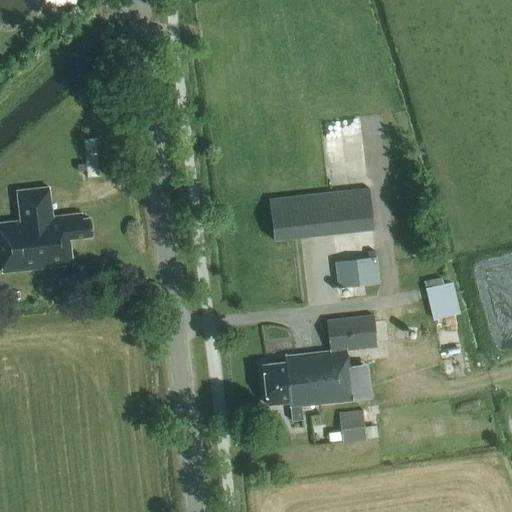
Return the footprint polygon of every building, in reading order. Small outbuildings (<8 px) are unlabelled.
[(92,135),(94,172),(106,172),(104,135),(92,135)] [(22,222),(0,224),(0,240),(4,274),(73,265),(70,240),(93,237),(91,219),(83,220),(82,215),(54,218),(50,188),(18,192),(22,222)] [(269,199),(273,240),(374,228),(369,188),(269,199)] [(340,287),(378,282),(375,255),(336,260),(340,287)] [(434,321),(460,313),(451,281),(424,288),(434,321)] [(349,365),(347,349),(376,346),(373,315),(326,320),(329,350),(283,355),(284,361),(262,364),(266,404),(290,401),(292,419),(303,418),(302,405),(352,399),(371,397),(368,363),(349,365)] [(364,427),(362,410),(338,413),(341,443),(367,440),(367,439),(378,437),(376,425),(364,427)]
